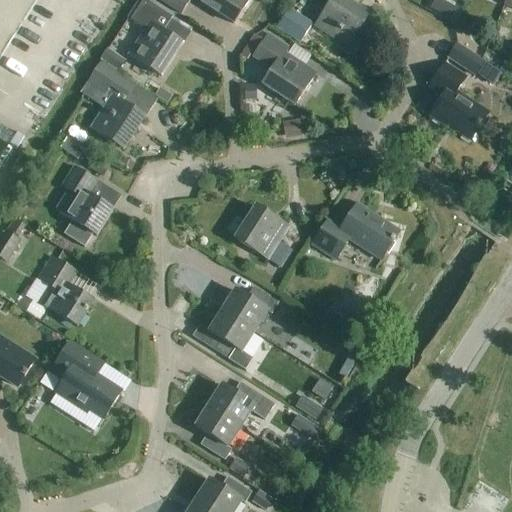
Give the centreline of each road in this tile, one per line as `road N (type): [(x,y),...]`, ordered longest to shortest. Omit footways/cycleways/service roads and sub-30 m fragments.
road 1 (residential): [(55,511),(132,482),(149,466),(164,368),(155,194),(167,179),(374,138)]
road 2 (unclassified): [(392,511),(410,440),(499,295)]
road 3 (residential): [(374,138),(409,83),(409,59),(386,0)]
